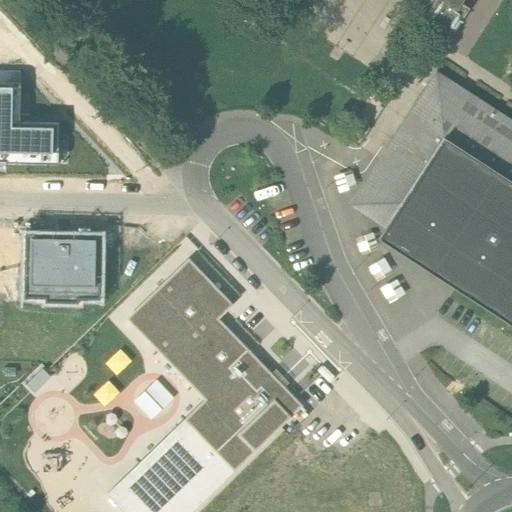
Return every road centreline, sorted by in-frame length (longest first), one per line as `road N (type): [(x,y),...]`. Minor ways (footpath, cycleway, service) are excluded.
road 1 (unclassified): [(390,388),(331,275),(283,155),(260,136),(229,131),(202,147),(192,167),(202,201)]
road 2 (unclassified): [(202,201),(390,388)]
road 3 (residential): [(202,201),(0,198)]
road 4 (unclassified): [(480,504),(390,388)]
